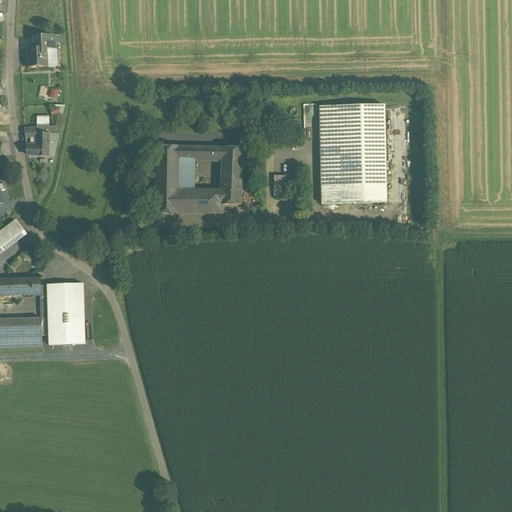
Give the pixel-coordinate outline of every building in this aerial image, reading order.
[(55,37),(35,37),(35,50),(47,49),(47,50),(53,50),(52,45),(55,45),(55,37)] [(35,50),(27,50),(28,69),(47,68),(47,50),(47,49),(35,50)] [(53,50),(47,50),(47,68),(56,68),(55,50),(53,50)] [(51,89),(48,97),(55,99),(57,91),(51,89)] [(62,106),(49,106),(48,114),(62,115),(62,106)] [(385,107),(319,108),(321,205),(387,204),(385,107)] [(49,118),(37,118),(37,126),(49,126),(49,118)] [(49,126),(37,126),(37,129),(38,129),(38,134),(49,134),(49,126)] [(37,129),(24,130),(25,138),(37,137),(37,136),(36,134),(38,134),(38,129),(37,129)] [(38,134),(36,134),(37,136),(37,137),(37,141),(34,141),(33,146),(27,147),(28,157),(48,157),(48,145),(49,134),(38,134)] [(49,134),(48,145),(56,146),(59,135),(49,134)] [(179,149),(158,148),(157,149),(156,215),(178,215),(178,192),(179,159),(179,149)] [(215,149),(179,149),(179,159),(215,160),(215,149)] [(225,150),(215,149),(215,160),(224,160),(225,150)] [(243,150),(225,150),(224,160),(223,183),(241,184),(243,150)] [(288,178),(274,177),(274,185),(287,186),(288,178)] [(241,184),(223,183),(223,192),(241,192),(241,184)] [(217,193),(178,192),(178,215),(222,214),(222,205),(222,195),(217,195),(217,193)] [(241,192),(223,192),(222,195),(222,205),(240,206),(241,192)] [(17,222),(0,234),(0,253),(26,234),(17,222)] [(41,280),(0,281),(0,296),(41,294),(41,287),(41,280)] [(83,285),(54,286),(55,305),(48,305),(49,336),(50,346),(85,345),(83,285)] [(54,286),(41,287),(41,294),(42,306),(48,305),(55,305),(54,286)] [(42,320),(13,321),(0,321),(0,337),(42,336),(43,320),(42,320)] [(0,337),(0,347),(42,346),(42,336),(0,337)]
